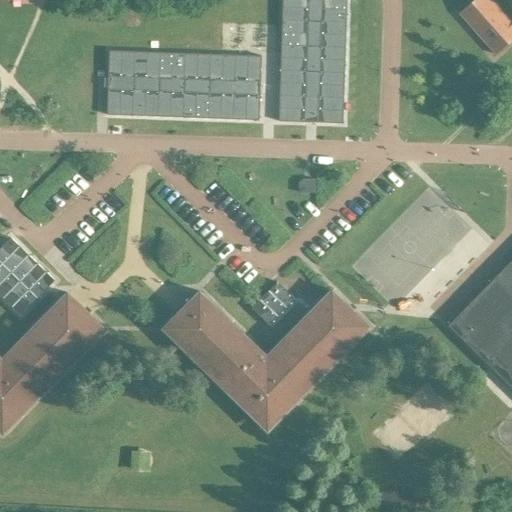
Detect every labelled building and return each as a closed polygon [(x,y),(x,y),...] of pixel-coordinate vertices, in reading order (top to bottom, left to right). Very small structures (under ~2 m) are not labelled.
[(342,123),(346,0),(281,0),(278,121),(342,123)] [(511,23),(510,25),(487,0),(472,0),(459,13),(459,14),(461,12),(496,52),(494,53),(495,54),(511,39),(511,27),(510,25),(511,23)] [(261,55),(108,50),(106,114),(258,120),(261,55)] [(470,114),(480,124),(495,109),(486,100),(470,114)] [(0,247),(0,296),(19,316),(42,292),(48,286),(54,280),(10,237),(0,247)] [(511,259),(447,325),(511,388),(511,259)] [(199,291),(162,329),(267,431),(369,326),(331,289),(266,356),(199,291)] [(0,431),(2,434),(104,329),(67,292),(1,359),(0,358),(0,431)]
